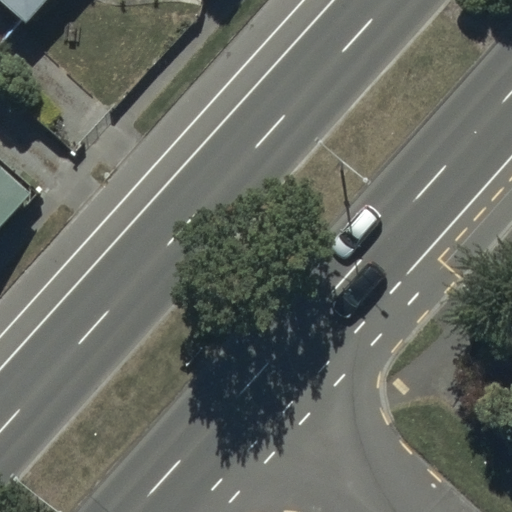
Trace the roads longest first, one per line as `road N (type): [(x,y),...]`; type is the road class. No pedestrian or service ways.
road 1 (primary): [(0,430),(389,0)]
road 2 (primary): [(511,91),(250,381)]
road 3 (residential): [(392,511),(250,381)]
road 4 (primary): [(250,381),(133,511)]
